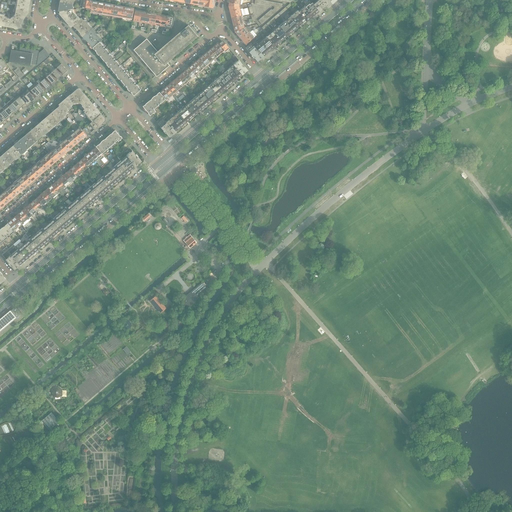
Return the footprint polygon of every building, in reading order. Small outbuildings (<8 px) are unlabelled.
[(28,11),(30,0),(17,0),(16,9),(28,11)] [(74,3),(74,0),(60,0),(59,7),(59,11),(60,11),(60,12),(73,10),(72,7),(73,3),(74,3)] [(91,11),(92,1),(84,0),(81,0),(81,2),(76,2),(75,6),(83,7),(87,8),(87,10),(91,11)] [(329,4),(327,0),(314,0),(314,1),(315,3),(314,4),(320,12),(329,4)] [(96,14),(96,13),(98,3),(92,1),(91,11),(90,12),(93,13),(93,14),(96,14)] [(247,15),(246,9),(242,10),(242,9),(240,10),(239,8),(239,5),(229,3),(229,6),(232,20),(242,17),(241,16),(247,15)] [(320,12),(314,4),(313,3),(310,6),(309,5),(306,8),(305,7),(299,12),(306,21),(307,21),(308,22),(310,20),(309,19),(316,13),(317,14),(320,12)] [(112,16),(114,6),(113,5),(110,5),(109,5),(109,4),(104,4),(103,14),(112,16)] [(122,17),(124,7),(123,7),(120,6),(120,7),(119,6),(115,6),(114,6),(112,16),(112,20),(113,20),(113,18),(117,19),(117,16),(122,17)] [(132,18),(134,10),(134,9),(133,9),(130,8),(130,9),(128,8),(129,8),(125,7),(125,8),(124,7),(122,17),(132,19),(132,18)] [(18,28),(27,14),(28,12),(28,11),(16,9),(15,15),(13,17),(12,18),(18,28)] [(77,17),(74,14),(73,13),(73,10),(60,12),(60,14),(71,27),(73,25),(81,18),(80,19),(78,16),(77,17)] [(139,22),(141,11),(139,11),(139,10),(136,10),(135,10),(135,11),(134,10),(132,18),(134,19),(133,21),(139,22)] [(306,21),(299,12),(298,11),(285,22),(293,31),(293,30),(295,31),(296,29),(296,28),(303,22),(304,23),(306,21)] [(18,28),(12,18),(9,20),(9,19),(6,19),(6,17),(3,17),(4,15),(0,14),(0,25),(17,29),(18,28)] [(172,26),(174,17),(171,17),(171,16),(168,16),(167,16),(165,27),(171,28),(172,25),(172,26)] [(237,34),(245,28),(244,27),(243,26),(244,26),(243,24),(246,23),(245,22),(245,21),(243,22),(242,17),(232,20),(235,32),(237,34)] [(92,29),(87,23),(84,20),(84,21),(81,18),(73,25),(83,36),(92,29)] [(293,31),(285,22),(273,32),(281,41),(282,41),(284,40),(284,39),(291,33),(292,33),(293,32),(293,31)] [(170,65),(167,63),(198,37),(188,25),(158,52),(150,42),(147,44),(144,41),(134,50),(157,77),(170,65)] [(253,37),(249,33),(253,31),(251,29),(250,30),(247,27),(244,27),(245,28),(237,34),(245,44),(253,37)] [(102,40),(97,35),(92,29),(83,36),(93,48),(102,40)] [(281,42),(281,41),(273,32),(261,43),(269,52),(269,51),(270,52),(271,50),(271,49),(275,46),(278,43),(279,44),(281,42)] [(269,52),(261,43),(258,45),(255,41),(257,40),(261,37),(258,34),(253,38),(253,37),(245,44),(246,45),(244,46),(245,47),(255,38),(256,39),(245,48),(258,62),(262,59),(264,57),(264,56),(266,54),(267,54),(269,53),(268,52),(269,52)] [(110,54),(100,42),(102,41),(102,40),(93,48),(103,60),(110,54)] [(229,49),(223,42),(221,42),(219,44),(225,52),(229,49)] [(227,54),(225,52),(219,44),(218,43),(217,44),(216,44),(215,45),(215,46),(213,47),(212,48),(211,49),(217,57),(223,52),(226,55),(227,54)] [(41,63),(49,55),(48,56),(46,53),(47,52),(44,49),(40,52),(38,52),(39,51),(20,47),(19,51),(11,50),(9,62),(31,66),(31,64),(37,65),(41,63)] [(217,57),(211,49),(210,50),(209,50),(208,51),(208,52),(206,53),(205,53),(204,54),(204,55),(203,56),(210,63),(217,57)] [(120,66),(110,54),(103,60),(113,72),(120,66)] [(210,63),(203,56),(202,56),(201,57),(201,58),(199,59),(198,59),(197,60),(197,61),(196,62),(202,69),(210,63)] [(9,68),(6,65),(1,59),(0,60),(0,65),(5,72),(9,68)] [(248,71),(239,60),(235,64),(234,65),(233,65),(234,65),(242,75),(245,73),(248,71)] [(202,69),(196,62),(195,63),(195,62),(194,63),(193,64),(192,66),(191,66),(190,66),(190,67),(189,68),(195,75),(202,69)] [(67,71),(62,64),(57,68),(58,68),(57,70),(62,76),(66,73),(65,72),(66,71),(67,72),(67,71)] [(242,75),(234,65),(222,76),(230,85),(231,85),(232,84),(232,83),(239,77),(240,77),(242,75)] [(131,78),(120,66),(113,72),(123,84),(131,78)] [(195,75),(189,68),(188,69),(187,69),(186,70),(185,72),(184,72),(183,73),(182,74),(188,81),(195,75)] [(62,76),(57,70),(56,69),(52,73),(51,75),(56,81),(60,77),(59,77),(61,76),(62,76)] [(56,81),(51,75),(50,74),(46,77),(47,78),(45,79),(50,86),(54,82),(55,81),(56,81)] [(188,81),(182,74),(181,75),(180,75),(179,76),(179,77),(177,78),(175,79),(175,80),(181,88),(188,81)] [(230,85),(222,76),(210,86),(217,95),(218,95),(219,96),(220,94),(220,93),(227,87),(228,88),(230,86),(229,85),(230,85)] [(139,87),(131,78),(123,84),(132,94),(139,87)] [(50,86),(45,79),(44,79),(40,82),(41,83),(39,84),(45,90),(48,87),(49,86),(50,86)] [(181,88),(175,80),(174,81),(173,81),(172,82),(172,83),(171,83),(170,84),(169,84),(168,85),(168,86),(167,87),(174,94),(179,90),(182,93),(184,91),(181,88)] [(45,90),(39,84),(37,81),(33,85),(41,94),(43,92),(42,92),(44,91),(45,90)] [(41,94),(33,85),(29,88),(37,97),(37,96),(38,95),(39,96),(41,94)] [(217,95),(210,86),(197,97),(205,106),(206,106),(208,105),(208,104),(215,98),(216,98),(217,97),(217,96),(217,95)] [(134,96),(141,90),(139,87),(132,94),(134,96)] [(174,94),(167,87),(166,87),(165,88),(165,89),(163,90),(162,90),(161,91),(161,92),(160,93),(165,99),(166,100),(174,94)] [(35,99),(27,89),(23,93),(31,102),(33,100),(34,99),(35,99)] [(81,99),(85,95),(82,93),(80,90),(77,90),(75,92),(75,91),(62,103),(68,110),(72,106),(71,106),(73,104),(74,104),(80,103),(81,99)] [(165,99),(160,93),(159,92),(154,97),(159,104),(160,104),(161,104),(162,104),(161,103),(165,99)] [(31,102),(23,93),(19,96),(27,105),(29,104),(31,102)] [(27,105),(19,96),(18,94),(14,98),(21,107),(23,105),(24,105),(26,104),(27,105)] [(96,109),(85,95),(81,99),(80,103),(81,104),(83,106),(82,106),(85,109),(84,110),(85,112),(84,112),(88,117),(96,109)] [(159,104),(154,97),(148,102),(154,109),(158,105),(159,106),(160,105),(159,105),(159,104)] [(205,107),(205,106),(197,97),(185,107),(193,116),(194,117),(196,115),(195,114),(202,108),(204,109),(205,107)] [(21,107),(14,98),(10,101),(18,110),(20,108),(21,107)] [(18,110),(10,101),(6,104),(14,113),(15,112),(16,112),(18,110)] [(154,109),(148,102),(143,106),(151,116),(156,112),(154,109)] [(69,111),(68,110),(62,103),(59,105),(60,106),(55,111),(54,111),(52,112),(52,113),(59,122),(67,115),(66,115),(68,114),(67,112),(69,111)] [(14,113),(6,104),(2,108),(10,117),(12,115),(14,113)] [(193,116),(185,107),(173,118),(181,127),(182,127),(183,126),(183,125),(190,119),(191,119),(193,118),(193,117),(193,116)] [(10,117),(2,108),(0,109),(0,112),(6,120),(8,118),(8,119),(10,117)] [(102,115),(96,109),(88,117),(92,122),(90,124),(95,129),(102,123),(104,121),(105,119),(102,116),(102,115)] [(164,120),(169,115),(170,117),(171,116),(168,112),(156,122),(157,123),(168,114),(163,119),(164,120)] [(59,122),(52,113),(51,113),(50,114),(49,115),(44,120),(43,120),(41,121),(41,122),(49,131),(59,122)] [(181,127),(173,118),(167,123),(167,122),(166,123),(164,120),(163,119),(158,123),(161,127),(167,134),(170,137),(174,134),(176,132),(176,131),(178,129),(179,130),(180,128),(180,127),(181,127)] [(49,131),(41,122),(41,123),(40,123),(39,124),(38,125),(33,130),(32,130),(30,131),(30,132),(38,141),(49,131)] [(86,135),(82,130),(80,127),(75,132),(81,139),(82,139),(83,138),(84,138),(84,137),(86,135)] [(122,138),(115,130),(109,136),(115,143),(118,141),(118,142),(122,138)] [(38,141),(30,132),(29,132),(28,133),(28,134),(24,137),(22,139),(21,139),(19,140),(19,141),(27,150),(38,141)] [(81,139),(75,132),(67,138),(74,146),(75,145),(76,144),(76,143),(78,142),(79,142),(80,141),(80,140),(81,139)] [(102,154),(115,143),(109,136),(96,147),(97,147),(102,154)] [(74,146),(67,138),(59,145),(66,152),(67,152),(68,151),(69,151),(69,150),(71,148),(72,148),(73,147),(74,146)] [(27,150),(19,141),(18,141),(17,143),(11,148),(10,148),(8,150),(8,151),(16,159),(27,150)] [(66,152),(59,145),(52,151),(58,159),(59,158),(60,158),(61,157),(61,156),(63,155),(64,155),(65,154),(65,153),(66,152)] [(102,154),(97,147),(95,148),(94,149),(92,151),(91,151),(90,152),(90,153),(89,154),(96,161),(103,155),(102,154)] [(16,159),(8,151),(7,151),(6,152),(6,153),(0,157),(0,163),(5,169),(16,159)] [(58,159),(52,151),(44,158),(51,165),(52,165),(53,165),(54,164),(54,163),(56,161),(57,160),(58,159)] [(142,162),(132,151),(127,156),(128,156),(122,162),(130,171),(130,170),(131,171),(132,170),(132,168),(134,166),(135,167),(138,165),(137,165),(142,162)] [(96,161),(89,154),(88,154),(86,155),(86,156),(84,158),(84,157),(83,158),(83,159),(82,160),(88,167),(96,161)] [(51,165),(44,158),(37,164),(43,172),(44,171),(45,171),(46,170),(46,169),(48,168),(49,168),(50,167),(50,166),(51,165)] [(88,167),(82,160),(81,161),(80,161),(79,162),(77,164),(76,164),(75,165),(74,166),(81,174),(88,167)] [(197,169),(197,168),(198,167),(200,165),(197,161),(196,163),(194,162),(193,163),(192,163),(191,164),(191,165),(191,167),(191,169),(191,172),(192,174),(193,175),(195,174),(196,172),(197,169)] [(130,171),(122,162),(109,172),(117,181),(118,181),(119,181),(120,180),(120,179),(124,175),(127,173),(128,173),(130,172),(129,171),(130,171)] [(43,172),(37,164),(29,171),(36,178),(37,178),(37,177),(38,177),(39,176),(40,174),(41,174),(42,173),(43,172)] [(74,180),(81,174),(74,166),(73,167),(72,168),(70,170),(69,170),(68,171),(68,172),(67,173),(74,180)] [(36,178),(29,171),(21,177),(28,185),(29,184),(30,184),(31,183),(31,182),(33,181),(34,181),(35,180),(35,179),(36,178)] [(117,181),(109,172),(97,183),(105,192),(106,191),(107,192),(108,190),(108,189),(111,187),(115,183),(116,184),(117,183),(117,181)] [(74,180),(67,173),(66,173),(65,173),(64,174),(64,175),(62,177),(62,176),(61,177),(61,178),(60,179),(66,187),(74,180)] [(28,185),(21,177),(14,184),(20,191),(21,191),(22,191),(23,190),(23,189),(25,187),(26,187),(27,186),(28,185)] [(66,187),(60,179),(58,180),(57,181),(55,183),(54,183),(53,184),(52,185),(59,193),(66,187)] [(105,192),(97,183),(85,193),(93,202),(94,202),(96,201),(96,200),(99,197),(103,194),(104,194),(105,193),(105,192)] [(20,191),(14,184),(6,190),(13,198),(14,197),(15,197),(16,196),(18,194),(19,193),(19,192),(20,191)] [(59,193),(52,185),(51,186),(49,187),(50,187),(47,189),(46,190),(46,191),(45,192),(51,199),(59,193)] [(13,198),(6,190),(0,195),(0,198),(5,204),(6,204),(7,204),(8,203),(8,202),(10,200),(11,200),(12,199),(13,198)] [(51,199),(45,192),(44,192),(43,192),(42,193),(42,194),(40,196),(40,195),(38,196),(39,197),(37,198),(44,206),(51,199)] [(93,202),(85,193),(73,204),(81,212),(82,213),(84,211),(84,210),(88,207),(90,204),(91,205),(93,203),(93,202)] [(44,206),(37,198),(36,199),(35,200),(33,202),(32,202),(31,203),(30,204),(37,212),(44,206)] [(37,212),(30,204),(29,205),(28,205),(27,206),(25,208),(24,209),(24,210),(23,210),(29,218),(37,212)] [(81,212),(73,204),(61,214),(69,223),(70,223),(72,222),(71,221),(78,215),(79,215),(81,214),(81,213),(81,212)] [(29,218),(23,210),(22,211),(21,211),(20,212),(20,213),(18,215),(17,214),(16,215),(16,216),(15,217),(22,225),(29,218)] [(69,224),(68,223),(69,223),(61,214),(49,225),(56,233),(57,233),(58,234),(59,232),(59,231),(66,225),(67,226),(69,224)] [(22,225),(15,217),(14,218),(14,217),(13,218),(13,219),(11,221),(10,221),(9,222),(8,223),(14,230),(18,227),(18,228),(22,225)] [(14,230),(8,223),(0,229),(0,239),(1,241),(14,230)] [(56,233),(49,225),(37,235),(44,244),(45,244),(46,244),(47,243),(47,242),(54,236),(55,236),(56,235),(56,234),(56,233)] [(44,244),(37,235),(25,245),(32,254),(34,254),(35,253),(35,252),(42,246),(43,247),(44,245),(44,244)] [(197,243),(190,235),(183,240),(190,248),(197,243)] [(32,254),(25,245),(12,256),(21,265),(23,264),(23,263),(27,259),(29,257),(31,257),(32,256),(32,255),(32,254)] [(21,266),(21,265),(12,256),(12,255),(6,260),(15,270),(18,267),(18,268),(21,266)] [(187,308),(208,290),(202,283),(191,291),(190,290),(186,294),(187,295),(181,300),(183,303),(181,305),(185,309),(187,308)] [(166,308),(156,297),(151,301),(161,312),(166,308)] [(22,313),(17,306),(11,311),(11,313),(14,318),(16,318),(22,313)] [(9,311),(0,318),(0,330),(16,318),(9,311)] [(59,390),(60,388),(57,385),(55,386),(53,386),(53,387),(52,387),(51,388),(50,389),(50,390),(50,392),(50,393),(51,394),(52,394),(53,395),(54,395),(55,394),(56,394),(57,393),(58,392),(59,390),(58,390),(59,390)] [(59,422),(51,413),(41,421),(49,430),(59,422)]
